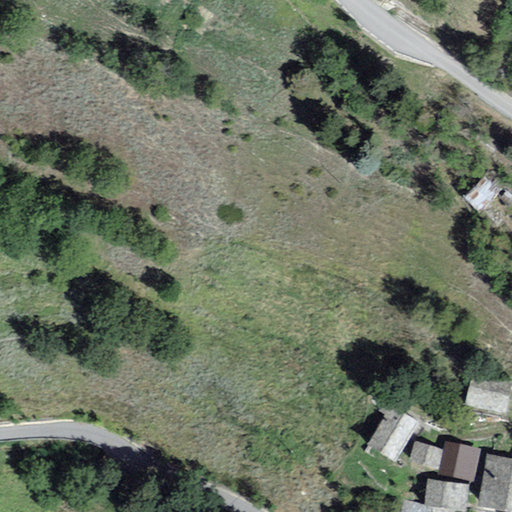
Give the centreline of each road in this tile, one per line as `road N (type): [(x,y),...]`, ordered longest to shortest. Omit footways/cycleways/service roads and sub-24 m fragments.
road 1 (unclassified): [(0,433),(86,431),(247,511)]
road 2 (unclassified): [(511,110),(357,0)]
